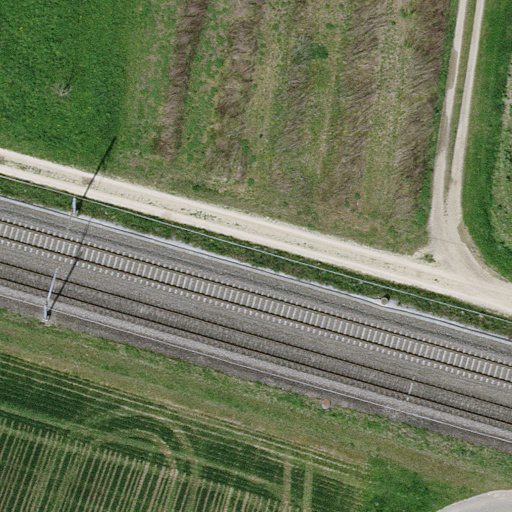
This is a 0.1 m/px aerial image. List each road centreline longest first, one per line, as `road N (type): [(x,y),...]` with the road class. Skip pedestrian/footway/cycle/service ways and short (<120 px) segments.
road 1 (track): [(488,308),(0,164)]
road 2 (track): [(476,0),(447,231),(456,268),(488,308),(511,319)]
